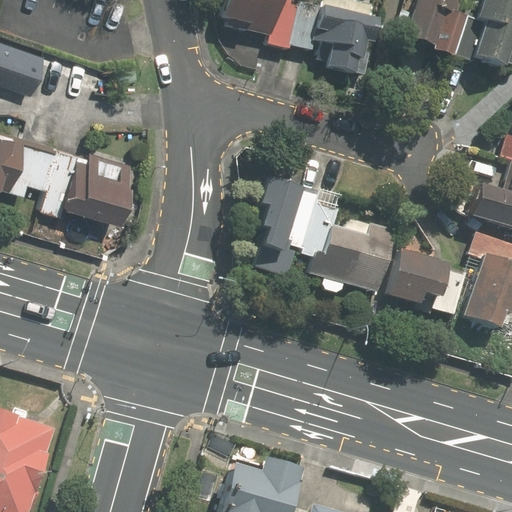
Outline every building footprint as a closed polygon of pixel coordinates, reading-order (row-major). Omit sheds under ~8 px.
[(300,0),(228,0),(223,25),(269,35),(268,43),(290,48),(300,0)] [(369,8),(335,0),(318,0),(305,59),(355,71),(369,8)] [(453,0),(415,0),(401,43),(435,54),(453,0)] [(511,3),(511,0),(473,0),(454,58),(489,70),(511,3)] [(0,87),(27,96),(40,52),(0,40),(0,87)] [(0,196),(108,227),(125,166),(0,130),(0,196)] [(460,218),(489,226),(488,229),(511,235),(511,168),(505,167),(497,196),(468,188),(460,218)] [(314,279),(372,294),(388,234),(331,219),(336,197),(266,178),(244,260),(314,279)] [(453,270),(389,252),(376,299),(440,317),(453,270)] [(511,269),(469,258),(452,319),(503,333),(511,300),(511,269)] [(23,511),(51,428),(0,411),(0,511),(23,511)] [(291,511),(300,482),(234,463),(219,511),(291,511)] [(356,511),(316,501),(312,511),(356,511)]
